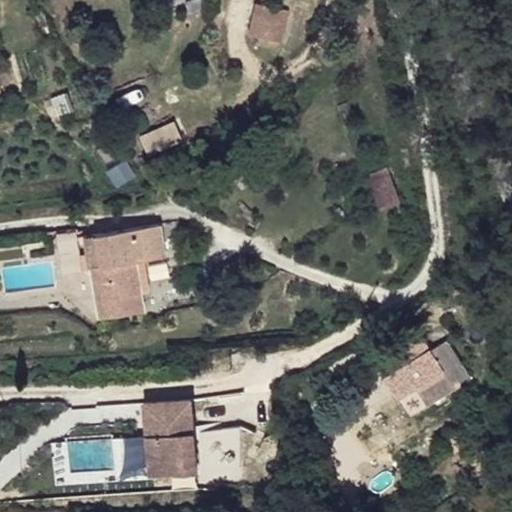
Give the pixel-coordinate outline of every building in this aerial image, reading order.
[(281,42),(289,10),(256,2),(249,34),(281,42)] [(148,155),(184,140),(175,119),(139,134),(148,155)] [(401,203),(388,167),(368,174),(381,210),(401,203)] [(140,286),(135,261),(165,256),(160,224),(95,234),(100,265),(91,266),(99,319),(144,311),(140,286)] [(100,265),(95,234),(85,236),(87,252),(82,253),(84,267),(91,266),(100,265)] [(148,284),(144,260),(135,261),(140,286),(148,284)] [(251,286),(240,260),(213,272),(225,298),(251,286)] [(471,380),(447,341),(432,350),(431,349),(416,358),(429,380),(443,372),(454,390),(471,380)] [(454,390),(443,372),(429,380),(440,398),(454,390)] [(429,380),(416,387),(428,406),(440,398),(429,380)] [(197,474),(192,398),(145,402),(150,476),(197,474)] [(150,476),(147,435),(138,436),(140,477),(150,476)]
